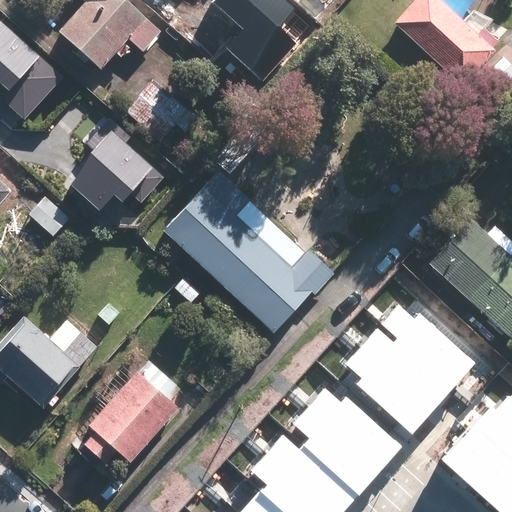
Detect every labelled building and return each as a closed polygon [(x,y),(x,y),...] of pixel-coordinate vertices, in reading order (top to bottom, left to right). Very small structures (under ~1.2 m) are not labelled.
[(163,30),(129,0),(85,0),(59,30),(101,68),(130,37),(144,50),(163,30)] [(220,11),(209,0),(195,0),(183,11),(199,30),(220,11)] [(442,0),(413,0),(394,21),(464,86),(497,51),(442,0)] [(264,41),(228,9),(200,41),(237,72),(264,41)] [(63,72),(0,16),(0,106),(4,102),(23,118),(63,72)] [(152,81),(126,112),(169,149),(199,115),(175,95),(172,99),(152,81)] [(158,167),(111,124),(65,175),(100,206),(112,193),(124,204),(158,167)] [(159,229),(268,331),(307,291),(310,294),(330,272),(305,249),(302,251),(216,170),(159,229)] [(0,203),(14,189),(0,176),(0,203)] [(45,194),(29,213),(53,235),(70,217),(45,194)] [(511,255),(470,217),(429,261),(511,336),(511,255)] [(204,292),(184,274),(172,287),(192,305),(204,292)] [(0,312),(9,302),(0,294),(0,312)] [(476,365),(420,314),(413,321),(398,307),(383,322),(400,338),(394,344),(377,329),(345,363),(362,378),(357,383),(412,434),(476,365)] [(45,406),(98,344),(67,317),(51,335),(26,313),(0,343),(0,367),(7,374),(3,379),(19,392),(23,387),(45,406)] [(233,371),(217,353),(197,371),(213,389),(233,371)] [(178,385),(149,359),(89,422),(97,429),(86,441),(107,461),(118,449),(129,460),(181,405),(169,394),(178,385)] [(267,486),(242,511),(342,511),(402,448),(349,398),(343,405),(326,390),(295,423),(312,439),(300,452),(283,436),(250,471),(267,486)] [(511,511),(511,394),(508,391),(442,461),(496,511),(511,511)] [(243,450),(262,435),(245,414),(226,430),(243,450)] [(191,499),(222,468),(209,456),(179,487),(191,499)]
